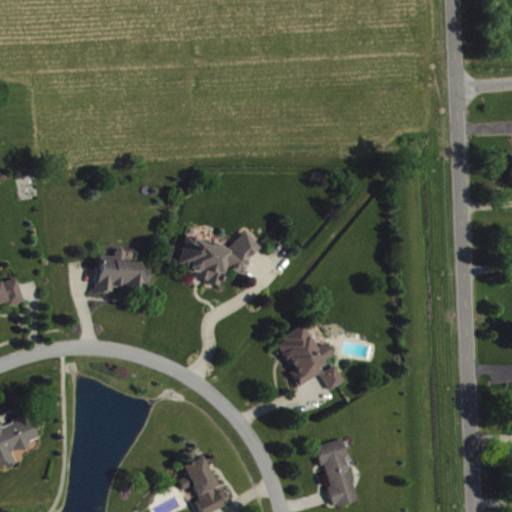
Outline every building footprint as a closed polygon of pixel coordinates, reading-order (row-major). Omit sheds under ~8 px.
[(221,289),(226,271),(249,278),(258,243),(239,238),(235,253),(187,240),(180,269),(198,273),(196,282),(221,289)] [(100,258),(97,296),(113,297),(113,292),(148,295),(151,266),(127,264),(128,254),(117,254),(116,259),(100,258)] [(0,307),(9,305),(11,310),(26,305),(18,279),(0,285),(0,307)] [(322,377),(331,394),(346,385),(335,365),(337,363),(328,346),(318,351),(307,329),(278,345),(295,375),(292,376),(300,389),(322,377)] [(0,471),(18,465),(13,454),(41,443),(30,417),(0,429),(0,471)] [(359,504),(343,443),(316,450),(321,469),(325,468),(336,510),(359,504)] [(218,489),(202,459),(183,469),(189,479),(180,484),(186,495),(194,490),(199,500),(195,502),(200,511),(220,511),(226,509),(216,490),(218,489)]
